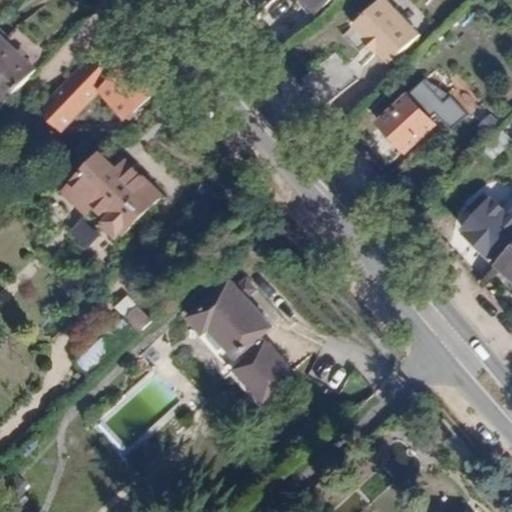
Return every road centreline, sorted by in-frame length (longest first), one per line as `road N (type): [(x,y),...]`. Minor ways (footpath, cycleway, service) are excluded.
road 1 (primary): [(162,0),(460,348)]
road 2 (residential): [(460,348),(278,511)]
